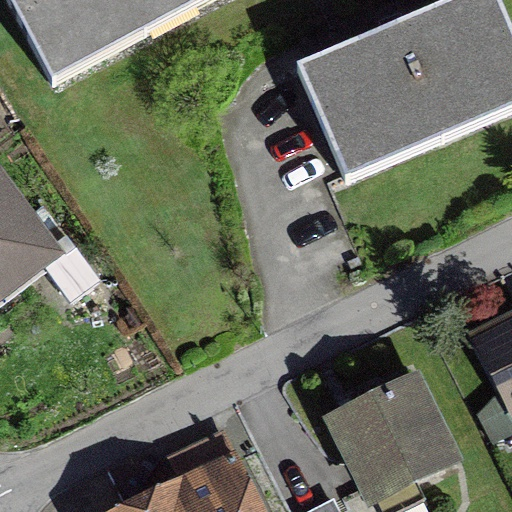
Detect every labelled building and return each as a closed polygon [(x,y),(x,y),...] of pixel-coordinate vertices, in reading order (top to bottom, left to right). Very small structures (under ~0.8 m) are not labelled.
[(0,0),(48,91),(53,89),(49,82),(137,36),(140,42),(143,40),(138,30),(194,0),(0,0)] [(511,48),(491,0),(472,0),(293,77),(342,189),(347,187),(343,177),(433,138),(437,148),(441,146),(437,136),(511,103),(511,48)] [(0,200),(0,291),(39,263),(71,307),(95,289),(63,245),(44,260),(0,200)] [(511,416),(511,325),(476,345),(511,416)] [(409,389),(332,428),(370,505),(372,504),(375,511),(405,511),(420,505),(410,484),(447,466),(409,389)] [(255,511),(218,438),(194,450),(168,462),(180,487),(128,511),(255,511)]
